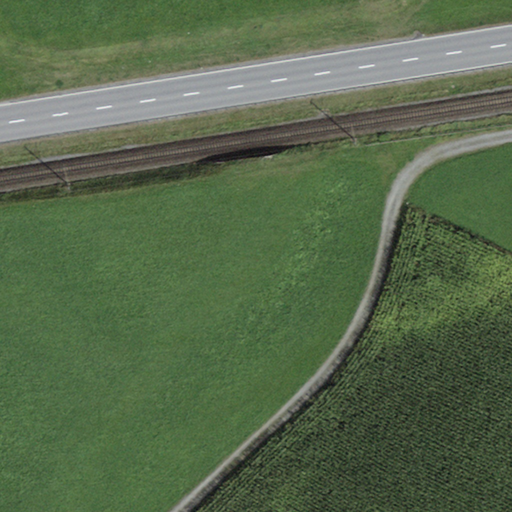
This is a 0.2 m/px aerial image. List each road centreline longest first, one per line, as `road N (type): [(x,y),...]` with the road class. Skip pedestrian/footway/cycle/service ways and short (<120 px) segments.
road 1 (track): [(183,511),(334,369),(374,291),(393,202),(416,167),(454,149),(511,140)]
road 2 (primary): [(511,43),(0,122)]
